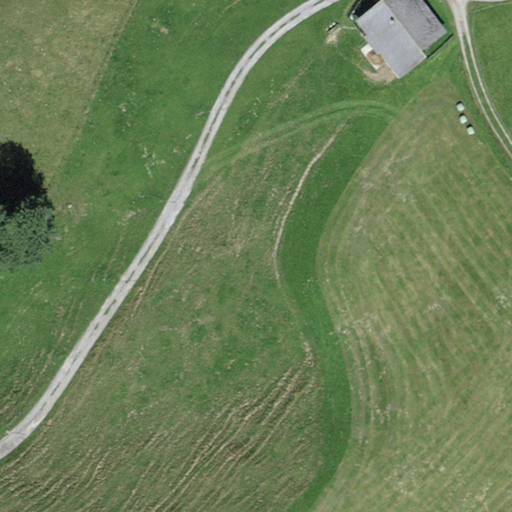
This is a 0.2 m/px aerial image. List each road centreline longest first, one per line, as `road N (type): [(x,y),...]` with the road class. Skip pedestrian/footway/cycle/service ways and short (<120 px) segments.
road 1 (track): [(0,452),(87,344),(177,199),(220,109),(285,23),(332,0)]
road 2 (track): [(457,0),(462,49),(487,115),(511,151)]
